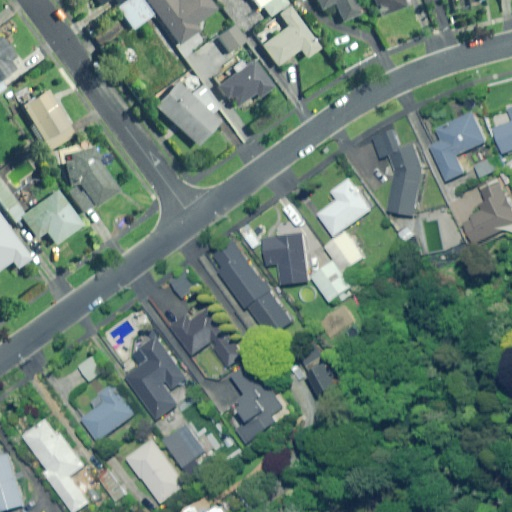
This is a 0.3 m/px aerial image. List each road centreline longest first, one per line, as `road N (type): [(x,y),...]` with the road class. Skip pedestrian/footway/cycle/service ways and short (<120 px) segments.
road 1 (residential): [(511,46),(399,78),(193,218)]
road 2 (residential): [(193,218),(34,0)]
road 3 (residential): [(193,218),(0,360)]
